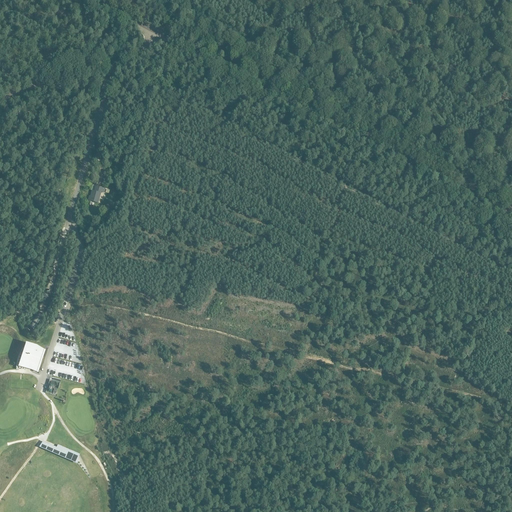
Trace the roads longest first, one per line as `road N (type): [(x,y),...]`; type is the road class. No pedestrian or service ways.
road 1 (tertiary): [(511,214),(95,0)]
road 2 (track): [(69,293),(511,406)]
road 3 (track): [(511,273),(162,94),(116,62)]
road 4 (track): [(113,511),(101,466),(38,387)]
road 5 (track): [(0,103),(116,62)]
